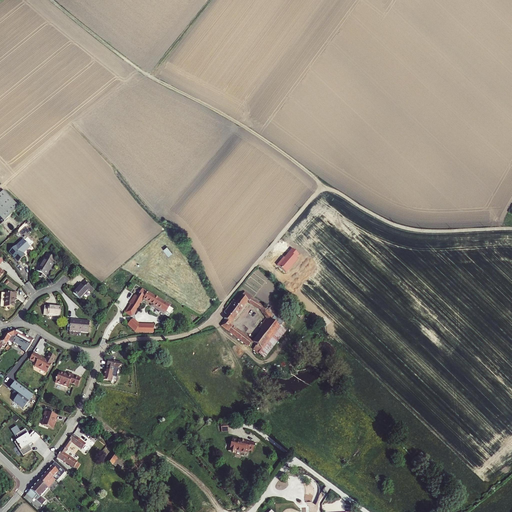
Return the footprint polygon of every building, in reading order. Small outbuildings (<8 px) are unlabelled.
[(4,190),(0,193),(0,215),(5,221),(19,207),(4,190)] [(9,253),(18,262),(25,255),(23,252),(24,251),(25,252),(29,248),(23,240),(9,253)] [(55,259),(48,254),(37,271),(39,273),(37,276),(44,280),(54,264),(53,263),(55,259)] [(246,283),(243,287),(255,297),(257,295),(265,302),(273,293),(258,281),(254,285),(251,283),(249,285),(246,283)] [(82,284),(73,293),(80,299),(89,290),(92,293),(94,290),(85,282),(82,284)] [(171,307),(165,303),(142,289),(137,297),(135,295),(129,303),(130,304),(127,308),(128,308),(125,313),(132,317),(143,299),(144,298),(145,299),(144,300),(170,315),(174,309),(171,307)] [(228,308),(232,311),(227,318),(228,320),(225,325),(251,345),(254,341),(232,324),(251,299),(252,300),(251,302),(262,310),(271,322),(270,323),(267,320),(261,328),(263,329),(262,330),(264,332),(255,343),(257,345),(255,349),(260,352),(266,359),(285,333),(279,328),(284,321),(277,315),(278,314),(273,306),(271,307),(268,304),(266,306),(254,298),(254,297),(247,292),(240,301),(236,299),(228,308)] [(6,293),(5,307),(14,308),(15,298),(16,298),(16,294),(6,293)] [(174,302),(168,298),(165,303),(171,307),(174,302)] [(48,306),(48,307),(44,306),(43,315),(60,317),(60,307),(48,306)] [(140,325),(139,325),(132,319),(127,325),(135,332),(150,332),(151,325),(140,325)] [(74,321),(75,321),(71,320),(70,332),(88,333),(89,322),(81,321),(81,322),(74,321)] [(0,340),(0,348),(1,349),(2,347),(4,348),(9,341),(14,343),(16,340),(14,339),(15,336),(12,330),(6,333),(1,341),(0,340)] [(14,343),(21,347),(20,349),(25,353),(31,346),(34,341),(17,330),(12,330),(15,336),(14,339),(16,340),(14,343)] [(47,373),(52,364),(56,357),(50,354),(47,358),(49,359),(48,361),(46,361),(40,357),(34,353),(33,353),(30,359),(30,360),(36,363),(35,366),(47,373)] [(107,369),(105,379),(113,381),(115,374),(118,375),(120,368),(123,365),(124,362),(110,359),(108,369),(107,369)] [(81,379),(68,374),(68,375),(59,372),(55,383),(68,388),(70,384),(78,387),(81,379)] [(33,396),(14,382),(10,388),(16,392),(14,394),(17,397),(13,401),(23,409),(33,396)] [(57,416),(45,411),(44,416),(45,416),(42,425),(53,429),(55,424),(54,423),(57,416)] [(25,429),(16,434),(19,439),(15,441),(19,446),(17,447),(23,456),(32,450),(28,444),(30,442),(31,443),(32,443),(33,445),(40,437),(33,431),(29,435),(25,429)] [(59,455),(75,465),(79,460),(69,453),(72,448),(70,445),(74,440),(83,447),(87,442),(75,433),(59,455)] [(231,449),(238,452),(239,450),(247,453),(248,452),(251,453),(252,451),(256,453),(259,445),(249,441),(249,442),(243,440),(243,439),(237,437),(235,442),(234,442),(231,449)] [(119,453),(114,448),(108,454),(113,458),(119,453)] [(48,471),(59,480),(63,484),(74,471),(59,458),(48,471)] [(51,489),(59,480),(48,471),(41,479),(51,489)] [(54,491),(51,489),(41,479),(25,496),(35,505),(36,505),(43,511),(51,503),(46,499),(54,491)]
